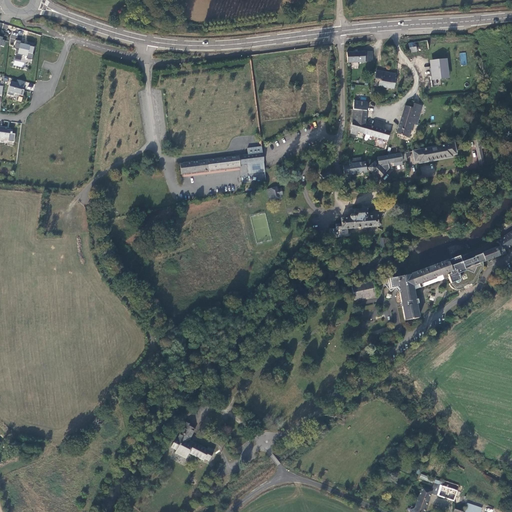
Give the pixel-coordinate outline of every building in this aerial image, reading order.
[(16,49),(15,54),(22,56),(22,55),(27,56),(26,59),(32,60),(34,54),(32,54),(33,50),(34,51),(36,46),(34,46),(35,43),(27,41),(27,45),(21,44),(22,41),(16,40),(14,49),(16,49)] [(416,50),(428,49),(427,40),(415,41),(416,50)] [(353,51),(347,52),(347,62),(354,61),(358,60),(358,61),(365,61),(372,60),(371,50),(364,50),(357,51),(357,52),(353,52),(353,51)] [(433,86),(457,84),(453,50),(429,53),(433,86)] [(379,78),(378,85),(393,87),(394,81),(395,72),(376,69),(374,77),(379,78)] [(25,82),(17,80),(16,84),(11,82),(7,94),(14,96),(14,93),(23,96),(24,90),(21,89),(22,86),(23,87),(25,82)] [(367,102),(354,100),(351,132),(356,134),(357,131),(386,140),(389,131),(382,129),(372,126),(364,124),(367,102)] [(396,133),(406,136),(408,129),(411,130),(413,123),(416,124),(421,105),(413,103),(412,107),(405,105),(396,133)] [(10,128),(0,126),(0,138),(3,139),(4,137),(8,138),(8,141),(14,142),(15,134),(12,133),(12,130),(10,130),(10,128)] [(385,142),(356,134),(351,132),(350,139),(384,148),(385,142)] [(475,139),(477,154),(479,164),(485,163),(480,138),(475,139)] [(456,153),(454,142),(413,150),(415,161),(419,160),(419,163),(451,157),(451,154),(456,153)] [(247,163),(263,161),(262,151),(261,151),(261,145),(247,147),(247,153),(242,154),(243,163),(247,163)] [(406,160),(405,151),(377,157),(378,164),(375,166),(371,162),(366,167),(371,172),(378,178),(388,168),(390,168),(390,166),(394,166),(393,164),(400,163),(400,160),(406,160)] [(242,154),(179,161),(180,172),(240,165),(239,164),(243,163),(242,154)] [(265,171),(263,161),(247,163),(249,173),(265,171)] [(366,172),(366,167),(365,161),(361,162),(350,163),(343,164),(345,174),(366,172)] [(320,176),(319,177),(322,181),(324,181),(330,178),(331,176),(332,175),(332,174),(331,173),(330,172),(330,171),(329,171),(327,171),(326,171),(321,174),(320,173),(319,173),(320,174),(319,175),(320,176)] [(278,186),(267,189),(269,198),(280,195),(280,193),(281,193),(280,187),(279,188),(278,186)] [(336,228),(329,229),(330,236),(348,235),(347,228),(377,225),(376,214),(366,215),(365,208),(354,209),(354,215),(353,214),(352,213),(350,213),(349,215),(349,216),(340,217),(341,223),(335,224),(336,228)] [(511,230),(497,242),(500,246),(485,252),(479,254),(477,255),(473,257),(475,261),(468,263),(467,259),(466,258),(463,259),(461,255),(460,255),(450,259),(426,268),(408,275),(384,279),(385,282),(383,284),(390,291),(394,288),(396,287),(399,289),(404,320),(418,317),(416,308),(418,307),(418,305),(417,297),(415,294),(414,294),(412,288),(414,287),(414,289),(416,289),(447,277),(449,283),(448,283),(450,285),(451,287),(453,288),(456,289),(458,289),(460,289),(462,288),(463,286),(470,283),(471,284),(472,284),(474,282),(478,275),(478,274),(483,266),(482,261),(483,260),(484,261),(504,253),(504,251),(511,244),(511,230)] [(307,268),(328,258),(324,250),(303,259),(307,268)] [(374,295),(371,281),(351,285),(353,299),(374,295)] [(178,449),(177,452),(188,457),(191,452),(206,459),(207,458),(211,460),(216,449),(210,446),(209,448),(191,440),(197,428),(191,425),(192,423),(188,421),(179,438),(178,437),(173,446),(178,449)] [(419,478),(430,482),(432,478),(421,474),(419,478)] [(432,493),(438,495),(443,480),(436,478),(433,489),(432,493)] [(458,490),(460,484),(443,478),(443,480),(438,495),(454,500),(455,499),(458,490)] [(425,511),(432,493),(433,489),(423,486),(416,506),(411,509),(412,511),(425,511)] [(468,503),(466,511),(465,511),(481,511),(483,507),(468,503)]
